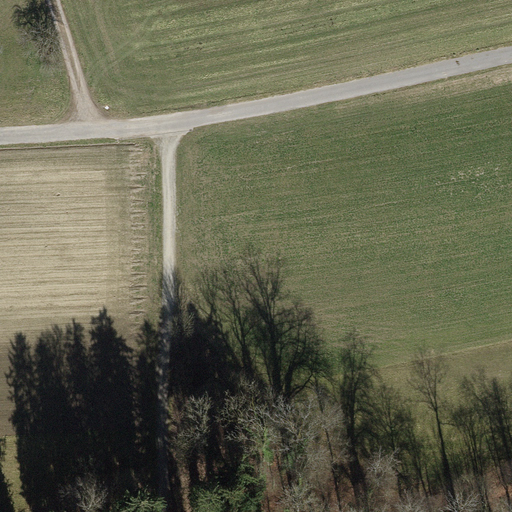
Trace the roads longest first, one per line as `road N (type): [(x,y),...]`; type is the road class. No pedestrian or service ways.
road 1 (track): [(511,52),(167,130),(0,141)]
road 2 (track): [(511,459),(406,470),(284,435),(254,379),(168,296)]
road 3 (track): [(167,130),(165,511)]
road 4 (track): [(91,136),(52,0)]
